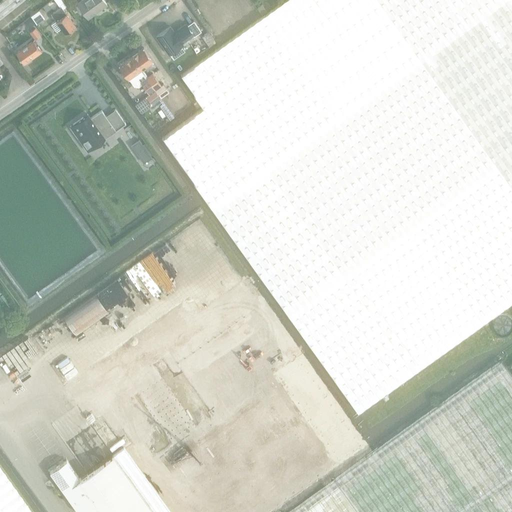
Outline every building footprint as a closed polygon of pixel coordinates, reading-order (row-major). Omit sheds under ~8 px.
[(1,0),(0,1),(0,19),(24,0),(1,0)] [(103,0),(82,0),(77,4),(88,17),(99,9),(100,10),(107,5),(103,0)] [(205,107),(163,137),(360,412),(482,325),(484,323),(511,302),(511,0),(284,0),(264,15),(262,16),(225,42),(200,61),(198,62),(194,65),(181,74),(205,107)] [(221,24),(234,14),(231,10),(238,4),(235,0),(217,0),(208,7),(221,24)] [(56,20),(51,24),(56,32),(62,28),(66,34),(76,27),(62,8),(60,6),(51,13),(53,15),(56,20)] [(39,10),(31,16),(36,24),(45,18),(39,10)] [(30,17),(24,22),(29,28),(35,24),(30,17)] [(170,27),(157,36),(169,53),(182,44),(181,43),(193,35),(194,36),(201,31),(193,21),(187,25),(186,24),(174,32),(170,27)] [(35,28),(30,32),(35,39),(40,35),(35,28)] [(208,31),(201,36),(209,46),(215,41),(208,31)] [(33,40),(16,52),(25,64),(32,59),(31,58),(41,50),(33,40)] [(144,48),(131,57),(141,70),(144,67),(147,71),(151,67),(149,64),(153,61),(144,48)] [(131,57),(119,65),(128,79),(133,86),(138,87),(142,84),(149,94),(144,98),(136,103),(142,111),(149,106),(150,106),(152,110),(158,106),(168,120),(174,116),(161,98),(146,78),(140,70),(141,70),(131,57)] [(153,73),(146,78),(161,98),(167,94),(169,93),(163,84),(161,86),(153,73)] [(87,114),(70,126),(88,150),(126,124),(115,109),(105,116),(101,110),(90,118),(87,114)] [(139,140),(131,146),(143,164),(152,158),(150,156),(152,154),(144,143),(142,144),(139,140)] [(189,280),(205,303),(243,277),(227,254),(189,280)] [(0,300),(3,305),(0,307),(0,314),(1,317),(15,307),(4,293),(0,295),(0,300)] [(95,293),(64,316),(77,335),(109,312),(95,293)] [(50,326),(37,333),(43,345),(56,338),(50,326)] [(342,475),(335,465),(317,477),(325,488),(290,511),(511,511),(511,386),(497,365),(342,475)] [(66,460),(50,472),(78,511),(168,511),(123,447),(79,479),(66,460)] [(0,511),(27,511),(0,474),(0,511)]
